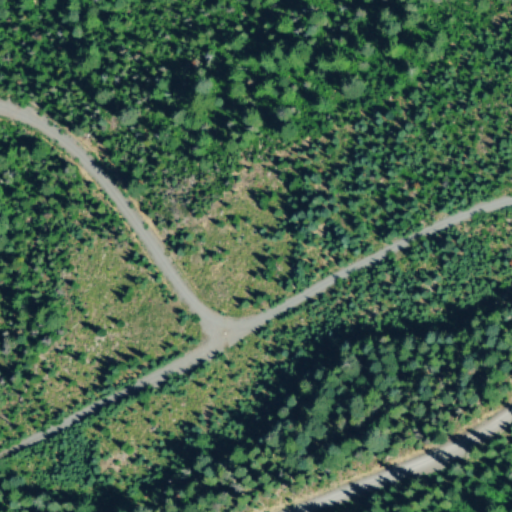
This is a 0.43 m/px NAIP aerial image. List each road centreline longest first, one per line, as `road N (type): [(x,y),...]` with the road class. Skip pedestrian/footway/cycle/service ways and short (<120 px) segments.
road 1 (track): [(511,202),(443,226),(0,459)]
road 2 (track): [(218,344),(84,163),(54,134),(0,113)]
road 3 (track): [(306,511),(446,455),(511,415)]
